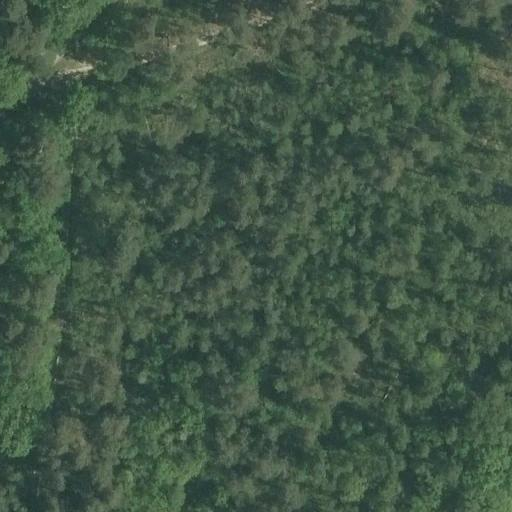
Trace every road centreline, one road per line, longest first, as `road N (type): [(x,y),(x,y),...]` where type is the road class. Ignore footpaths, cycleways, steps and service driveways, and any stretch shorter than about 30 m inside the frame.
road 1 (track): [(1,102),(320,0)]
road 2 (track): [(0,116),(107,0)]
